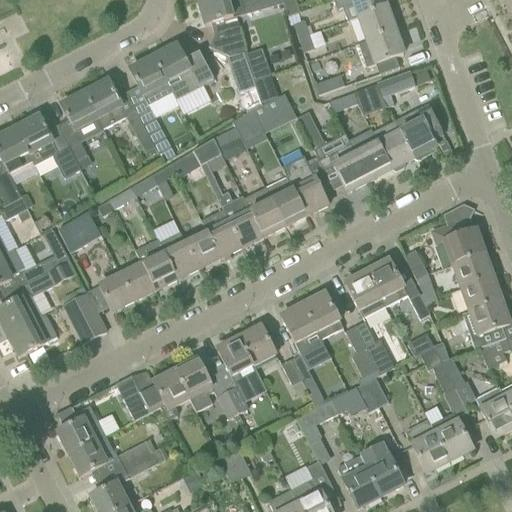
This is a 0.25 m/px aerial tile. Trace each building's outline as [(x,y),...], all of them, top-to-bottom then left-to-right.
[(208,0),(197,3),(205,30),(209,28),(232,22),(232,21),(235,20),(244,18),(259,13),(256,4),(255,0),(208,0)] [(299,16),(293,0),(280,0),(287,21),(290,20),(299,16)] [(345,25),(386,12),(381,0),(346,0),(332,5),(335,16),(342,13),(345,25)] [(511,0),(501,0),(506,9),(511,6),(511,0)] [(363,45),(394,34),(386,12),(345,25),(346,26),(355,23),(363,45)] [(304,25),(302,26),(299,16),(290,20),(287,21),(289,27),(291,26),(297,43),(309,39),(304,25)] [(243,45),(242,45),(239,32),(212,41),(208,51),(224,59),(229,61),(243,58),(246,57),(243,45)] [(363,45),(357,47),(365,72),(376,68),(395,61),(402,59),(394,34),(363,45)] [(302,58),(314,54),(309,39),(297,43),(302,58)] [(151,57),(150,57),(153,62),(172,98),(176,106),(214,86),(200,60),(186,67),(176,48),(165,54),(163,52),(152,57),(151,57)] [(246,57),(243,58),(252,84),(268,78),(259,52),(246,57)] [(229,61),(224,59),(238,97),(255,91),(253,85),(252,84),(243,58),(229,61)] [(148,110),(172,98),(153,62),(129,74),(148,110)] [(268,80),(253,85),(255,91),(260,107),(276,101),(268,80)] [(317,101),(343,91),(339,80),(313,90),(317,101)] [(381,102),(382,102),(407,93),(403,80),(376,89),(381,101),(381,102)] [(108,85),(84,98),(97,124),(102,134),(125,122),(126,121),(116,101),(108,85)] [(381,102),(381,101),(376,89),(352,98),(355,108),(356,109),(361,120),(385,112),(382,102),(381,102)] [(67,124),(57,130),(80,175),(79,172),(89,166),(79,146),(102,134),(97,124),(84,98),(60,110),(67,124)] [(356,109),(355,108),(352,98),(327,107),(333,118),(356,109)] [(222,129),(214,113),(203,119),(196,104),(182,111),(198,142),(222,129)] [(404,134),(399,137),(413,163),(417,165),(425,161),(426,156),(435,151),(446,146),(442,139),(428,111),(417,116),(421,125),(404,134)] [(150,113),(139,119),(157,153),(164,167),(174,161),(167,147),(154,122),(150,113)] [(243,148),(264,138),(252,114),(232,126),(235,132),(234,132),(241,145),(243,148)] [(144,159),(157,153),(139,119),(127,125),(144,159)] [(80,175),(56,130),(46,135),(38,121),(15,134),(28,160),(34,171),(53,162),(64,183),(80,175)] [(413,163),(399,137),(394,126),(372,137),(370,134),(369,134),(391,174),(395,176),(403,171),(404,168),(413,163)] [(243,148),(241,145),(234,132),(221,138),(227,148),(232,146),(235,152),(243,148)] [(5,172),(28,160),(15,134),(0,141),(0,189),(9,208),(10,208),(20,203),(5,172)] [(368,186),(391,174),(369,134),(348,145),(344,138),(344,139),(368,186)] [(346,197),(368,186),(344,139),(322,150),(313,155),(323,175),(333,170),(346,197)] [(206,168),(222,158),(213,142),(191,155),(199,171),(221,215),(223,214),(241,252),(263,242),(243,203),(242,203),(241,200),(230,206),(226,197),(221,199),(206,168)] [(180,183),(199,171),(191,155),(172,167),(180,183)] [(327,210),(319,193),(303,161),(281,172),(305,221),(327,210)] [(179,183),(180,183),(172,167),(152,179),(157,189),(164,185),(176,178),(179,183)] [(284,231),(305,221),(281,172),(280,173),(285,182),(265,192),(284,231)] [(152,179),(139,187),(144,197),(157,189),(152,179)] [(164,185),(157,189),(164,204),(172,200),(164,185)] [(0,213),(9,208),(0,189),(0,213)] [(135,203),(136,202),(131,191),(110,204),(115,214),(135,203)] [(263,242),(284,231),(265,192),(243,203),(263,242)] [(26,196),(21,199),(27,211),(32,209),(26,196)] [(9,208),(0,213),(0,216),(4,225),(17,219),(20,226),(30,220),(28,217),(26,214),(20,203),(10,208),(9,208)] [(102,222),(115,214),(110,204),(96,212),(102,222)] [(220,263),(241,252),(223,214),(221,215),(201,226),(220,263)] [(70,258),(100,240),(87,218),(57,236),(70,258)] [(474,234),(469,236),(465,225),(432,237),(436,249),(444,246),(452,269),(483,258),(474,234)] [(198,274),(220,263),(201,226),(200,227),(205,237),(195,243),(191,236),(182,241),(198,274)] [(182,241),(179,236),(158,247),(177,284),(198,274),(182,241)] [(156,243),(135,254),(142,267),(155,295),(177,284),(158,247),(156,243)] [(6,258),(0,246),(0,262),(13,255),(13,254),(6,258)] [(11,282),(24,275),(13,255),(0,262),(0,289),(12,284),(11,282)] [(34,285),(69,267),(63,255),(28,273),(34,285)] [(414,285),(427,278),(414,255),(402,262),(414,285)] [(461,292),(491,282),(483,258),(452,269),(461,292)] [(388,265),(366,277),(384,312),(407,300),(406,298),(393,272),(389,265),(388,265)] [(41,297),(76,279),(69,267),(34,285),(41,297)] [(133,306),(155,295),(142,267),(120,279),(133,306)] [(366,277),(344,288),(353,306),(362,323),(372,318),(383,312),(384,312),(366,277)] [(432,293),(429,283),(427,278),(414,285),(421,298),(422,298),(432,293)] [(111,317),(133,306),(120,279),(98,291),(111,317)] [(469,316),(500,305),(491,282),(461,292),(469,316)] [(418,299),(425,312),(437,307),(432,293),(422,298),(421,298),(421,299),(419,300),(418,298),(418,299)] [(106,336),(96,318),(86,297),(62,310),(81,349),(106,336)] [(342,333),(333,316),(324,298),(302,310),(320,344),(342,333)] [(418,299),(408,304),(419,324),(429,319),(425,312),(418,299)] [(40,322),(30,302),(29,300),(16,306),(0,314),(0,326),(7,340),(45,320),(40,322)] [(501,332),(508,330),(500,305),(469,316),(460,319),(472,354),(478,352),(504,343),(501,332)] [(302,310),(280,321),(289,339),(296,353),(299,360),(299,359),(300,361),(308,357),(323,349),(320,344),(302,310)] [(56,342),(47,324),(45,320),(7,340),(18,362),(56,342)] [(379,344),(374,347),(363,326),(353,331),(379,380),(394,372),(379,344)] [(276,362),(270,349),(260,331),(238,343),(254,373),(276,362)] [(365,387),(379,380),(353,331),(343,337),(355,358),(349,361),(361,383),(358,384),(360,389),(365,387)] [(253,374),(254,373),(238,343),(216,354),(237,394),(243,391),(242,389),(257,381),(253,374)] [(504,343),(478,352),(482,363),(488,374),(505,365),(501,357),(509,354),(505,343),(504,343)] [(436,355),(435,356),(433,352),(419,359),(427,376),(432,374),(443,398),(455,392),(442,367),(441,365),(436,355)] [(324,408),(300,361),(299,359),(299,360),(289,364),(300,386),(306,396),(305,396),(314,413),(324,408)] [(455,394),(465,389),(452,363),(441,365),(442,367),(455,392),(455,394)] [(212,393),(206,382),(197,364),(174,376),(188,403),(196,417),(211,409),(205,397),(212,393)] [(289,364),(279,369),(290,391),(300,386),(289,364)] [(153,389),(139,396),(150,418),(159,413),(166,426),(176,420),(177,416),(174,410),(188,403),(174,376),(152,387),(153,389)] [(150,418),(139,396),(131,380),(114,389),(134,426),(150,418)] [(374,382),(365,387),(378,413),(387,408),(374,382)] [(368,418),(378,413),(365,387),(360,389),(353,392),(368,418)] [(511,420),(503,403),(497,392),(474,404),(494,442),(511,433),(511,420)] [(238,420),(248,415),(237,394),(227,399),(238,420)] [(511,397),(503,403),(511,420),(511,397)] [(227,426),(238,420),(227,399),(216,405),(227,426)] [(339,419),(338,418),(332,405),(324,409),(324,408),(314,413),(314,414),(295,423),(307,448),(319,442),(320,441),(315,431),(339,419)] [(105,441),(98,428),(89,411),(74,419),(70,412),(57,418),(64,431),(58,434),(59,435),(57,436),(69,460),(105,441)] [(471,454),(455,422),(452,418),(429,430),(448,466),(471,454)] [(448,466),(429,430),(427,426),(405,438),(425,478),(448,466)] [(108,458),(113,456),(105,441),(69,460),(80,481),(111,465),(108,458)] [(318,468),(329,463),(319,442),(307,448),(317,467),(318,466),(318,468)] [(154,456),(148,444),(115,461),(121,473),(154,456)] [(402,490),(393,472),(382,450),(359,461),(380,501),(402,490)] [(126,484),(168,463),(162,452),(154,456),(121,473),(126,484)] [(240,484),(250,479),(237,454),(227,459),(240,484)] [(230,489),(240,484),(227,459),(217,464),(230,489)] [(356,511),(359,511),(380,501),(359,461),(336,473),(356,511)] [(321,474),(318,468),(318,466),(317,467),(305,473),(311,484),(289,495),(297,511),(326,511),(319,497),(330,491),(321,474)] [(95,511),(123,511),(134,506),(123,484),(90,501),(95,511)] [(268,511),(297,511),(289,495),(266,507),(268,511)]
